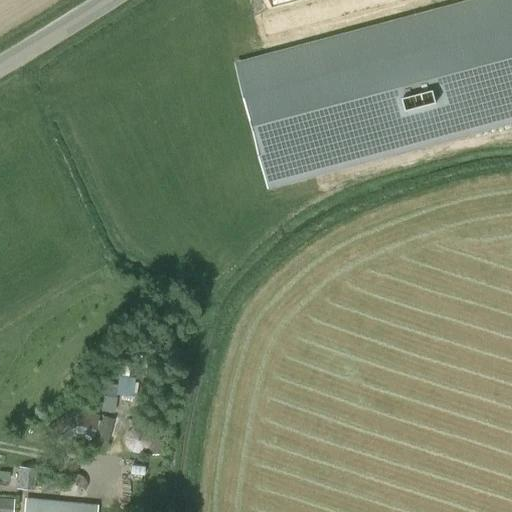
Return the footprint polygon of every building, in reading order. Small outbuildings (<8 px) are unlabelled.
[(511,0),(478,0),(238,64),(271,187),(511,122),(511,0)] [(48,427),(60,446),(77,434),(94,438),(97,416),(73,410),(48,427)] [(17,488),(34,490),(36,469),(19,467),(17,488)] [(0,511),(10,511),(12,498),(0,495),(0,511)] [(96,511),(97,506),(25,498),(22,511),(96,511)]
